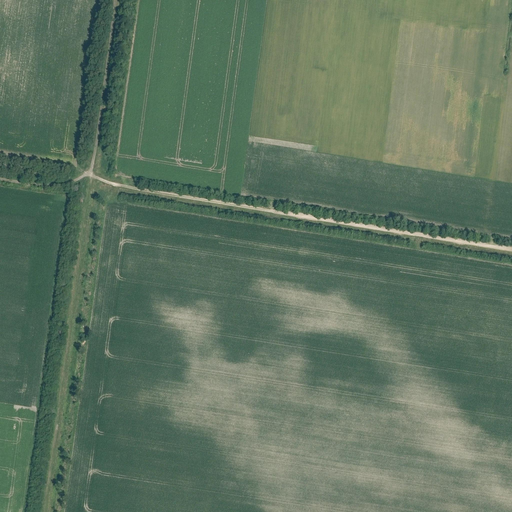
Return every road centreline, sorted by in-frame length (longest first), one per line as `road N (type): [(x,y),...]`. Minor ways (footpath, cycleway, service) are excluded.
road 1 (track): [(94,173),(511,247)]
road 2 (track): [(94,173),(46,511)]
road 3 (track): [(118,0),(94,173)]
